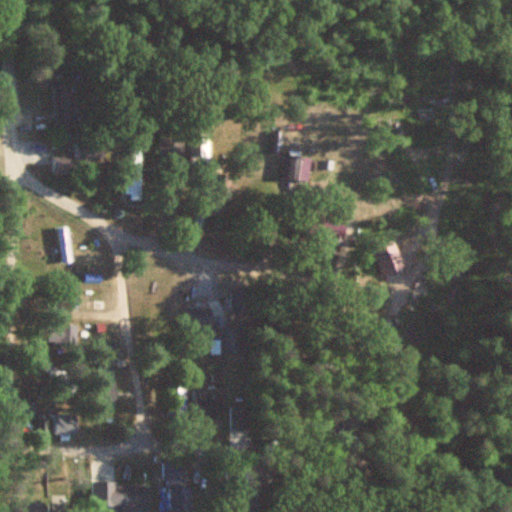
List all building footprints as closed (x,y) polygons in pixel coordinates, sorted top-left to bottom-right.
[(77,127),(75,92),(56,93),(57,128),(77,127)] [(192,154),(211,154),(211,131),(192,131),(192,154)] [(185,137),(161,137),(161,166),(185,166),(185,137)] [(74,155),(53,155),(53,173),(76,173),(76,164),(108,164),(108,143),(74,143),(74,155)] [(142,194),(142,149),(128,149),(128,194),(142,194)] [(288,175),(308,180),(313,157),(293,153),(288,175)] [(308,236),(341,239),(343,213),(310,211),(308,236)] [(75,260),(69,226),(59,227),(65,262),(75,260)] [(59,308),(80,308),(80,286),(59,286),(59,308)] [(252,310),(252,290),(232,290),(232,310),(252,310)] [(214,329),(214,308),(188,308),(188,329),(214,329)] [(213,352),(241,352),(241,328),(223,328),(223,338),(213,338),(213,352)] [(119,366),(119,354),(101,354),(101,366),(119,366)] [(188,377),(170,377),(170,413),(188,413),(188,377)] [(119,384),(100,384),(100,401),(119,401),(119,384)] [(224,414),(224,392),(196,392),(196,414),(224,414)] [(251,406),(230,406),(230,428),(251,428),(251,406)] [(163,508),(195,507),(195,485),(188,485),(188,461),(162,461),(163,508)] [(94,482),(94,509),(153,510),(154,482),(94,482)]
